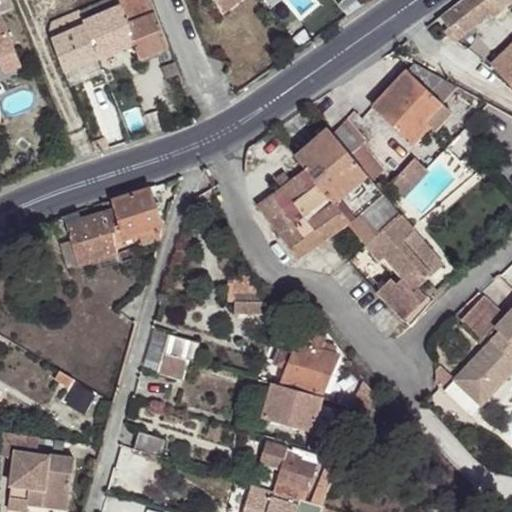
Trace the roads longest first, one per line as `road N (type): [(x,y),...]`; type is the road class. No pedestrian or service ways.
road 1 (unclassified): [(193,145),(91,511)]
road 2 (tertiary): [(421,0),(193,145)]
road 3 (tertiary): [(193,145),(0,219)]
